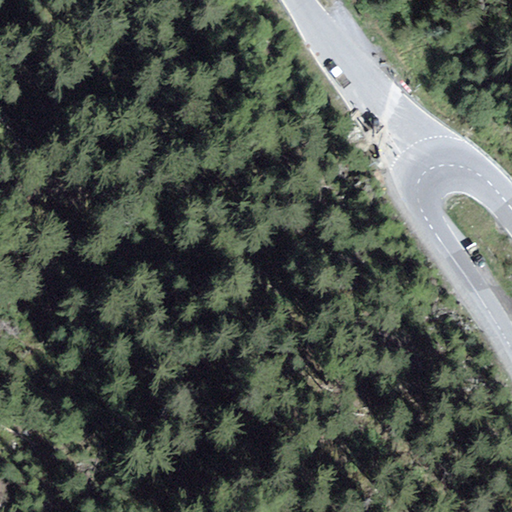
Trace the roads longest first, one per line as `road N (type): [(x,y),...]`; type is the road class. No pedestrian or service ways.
road 1 (tertiary): [(301,0),(421,174)]
road 2 (secondary): [(421,174),(417,198),(426,219),(511,353)]
